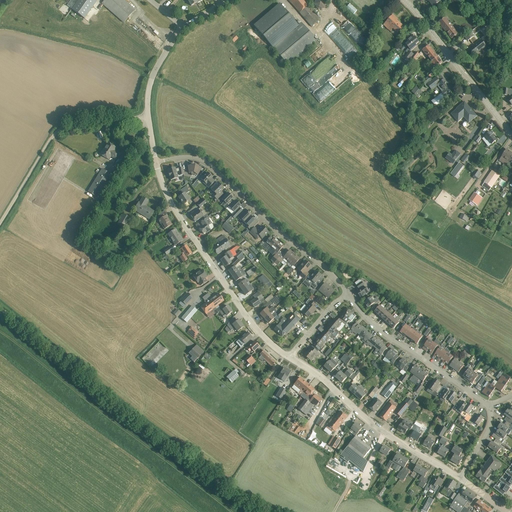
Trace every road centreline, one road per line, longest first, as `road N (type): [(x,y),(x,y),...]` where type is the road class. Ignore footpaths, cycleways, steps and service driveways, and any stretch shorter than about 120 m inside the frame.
road 1 (unclassified): [(262,511),(0,308)]
road 2 (track): [(0,335),(228,511)]
road 3 (residential): [(345,294),(206,163),(155,161)]
road 4 (tertiary): [(288,357),(237,304),(169,199),(155,161)]
road 5 (tertiary): [(459,478),(387,436),(288,357)]
road 6 (unclassified): [(0,224),(59,131),(147,119)]
road 7 (residential): [(345,294),(390,339),(489,406)]
road 8 (unclassified): [(511,130),(403,0)]
